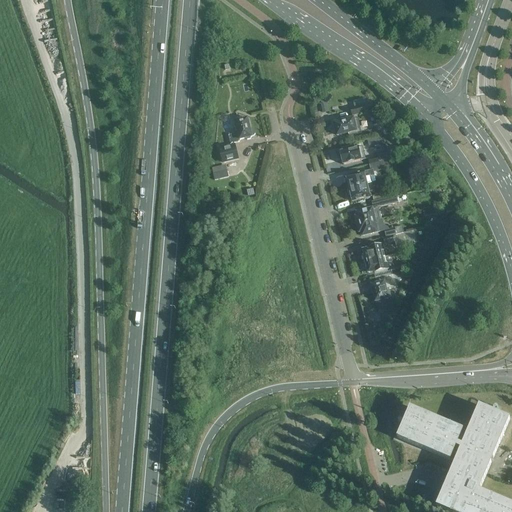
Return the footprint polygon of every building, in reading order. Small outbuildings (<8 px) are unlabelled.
[(354,108),(350,109),(352,116),(353,116),(357,115),(372,111),(371,104),(368,105),(354,108)] [(349,137),(355,136),(354,132),(356,131),(353,118),(346,120),(347,120),(334,123),(335,128),(334,130),(335,133),(337,134),(337,136),(348,133),(349,137)] [(220,149),(223,163),(238,159),(234,143),(239,142),(240,140),(245,139),(247,140),(250,139),(251,137),(252,137),(252,136),(254,136),(255,134),(254,129),(252,128),(250,128),(247,119),(235,122),(238,133),(228,136),(231,146),(220,149)] [(343,165),(366,160),(363,147),(340,153),(339,155),(340,159),(342,160),(343,165)] [(369,165),(387,161),(389,160),(387,153),(377,155),(377,157),(368,159),(369,165)] [(388,166),(387,161),(369,165),(371,171),(346,177),(347,183),(346,183),(347,190),(372,184),(370,177),(374,176),(374,173),(385,170),(384,167),(388,166)] [(229,179),(226,165),(212,168),(215,182),(229,179)] [(374,192),(372,184),(347,190),(349,196),(351,196),(352,202),(370,197),(369,193),(374,192)] [(241,198),(255,197),(255,188),(240,189),(241,198)] [(382,200),(374,202),(355,206),(357,217),(356,218),(356,219),(355,221),(356,224),(357,224),(357,225),(375,221),(381,220),(379,212),(383,211),(382,207),(398,203),(396,196),(382,200)] [(377,227),(375,221),(357,225),(358,226),(357,228),(357,231),(359,232),(359,233),(361,233),(362,237),(382,232),(380,226),(377,227)] [(384,231),(386,238),(403,234),(402,227),(384,231)] [(407,233),(403,234),(386,238),(383,239),(385,244),(408,239),(407,233)] [(366,262),(382,258),(381,252),(383,251),(382,245),(368,248),(368,249),(363,251),(364,255),(363,257),(364,260),(365,261),(366,262)] [(385,257),(382,258),(366,262),(366,263),(365,264),(366,268),(367,269),(368,273),(374,272),(374,273),(388,269),(391,269),(392,274),(402,272),(400,266),(394,268),(393,262),(386,264),(385,257)] [(375,300),(375,302),(377,307),(387,305),(385,299),(388,299),(388,298),(395,297),(393,288),(397,287),(396,282),(406,279),(404,271),(402,272),(392,274),(372,279),(373,284),(370,285),(374,299),(375,300)] [(510,419),(495,412),(493,411),(479,406),(462,445),(458,444),(463,430),(410,408),(404,423),(403,425),(397,438),(450,461),(456,448),(460,450),(436,507),(449,511),(511,511),(511,504),(479,490),(510,419)]
